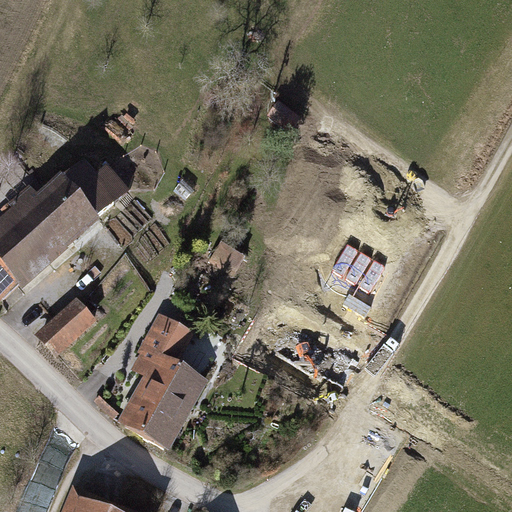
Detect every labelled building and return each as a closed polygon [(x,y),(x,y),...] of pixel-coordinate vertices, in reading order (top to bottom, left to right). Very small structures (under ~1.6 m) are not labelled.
[(302,125),(280,109),(268,124),(290,141),(302,125)] [(120,208),(86,169),(43,206),(33,195),(11,214),(14,217),(0,229),(0,309),(4,314),(103,229),(100,226),(120,208)] [(248,268),(223,249),(211,265),(236,284),(248,268)] [(79,306),(37,342),(58,367),(100,331),(79,306)] [(143,362),(134,379),(146,386),(121,435),(174,463),(211,392),(179,375),(196,343),(158,323),(139,360),(143,362)] [(109,511),(75,498),(69,511),(109,511)]
